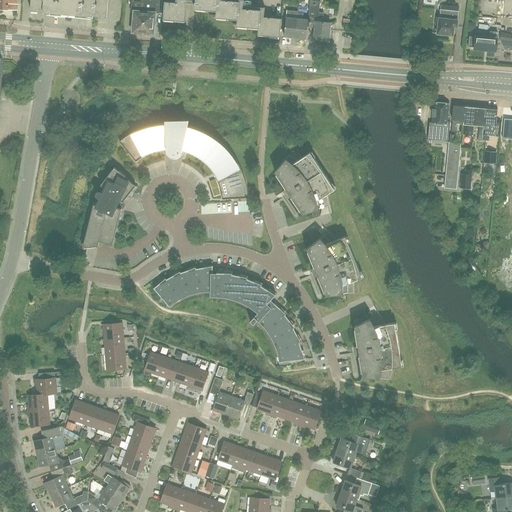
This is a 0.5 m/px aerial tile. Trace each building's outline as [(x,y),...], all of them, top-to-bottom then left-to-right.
[(0,0),(0,8),(8,9),(8,8),(17,9),(17,0),(0,0)] [(53,12),(53,0),(32,0),(31,10),(53,12)] [(53,0),(53,12),(54,15),(66,16),(68,14),(70,14),(72,17),(73,0),(53,0)] [(73,0),(72,17),(83,18),(86,15),(107,18),(108,0),(73,0)] [(151,0),(143,0),(143,2),(132,1),(131,11),(135,12),(133,31),(143,32),(145,12),(150,12),(151,2),(151,0)] [(145,12),(143,32),(153,33),(155,13),(156,13),(156,9),(162,9),(162,0),(151,0),(151,2),(150,12),(145,12)] [(186,21),(187,0),(176,0),(176,1),(165,0),(164,19),(186,21)] [(265,7),(240,5),(240,0),(196,0),(196,7),(217,8),(216,16),(238,18),(237,25),(259,27),(258,34),(280,36),(282,18),(264,17),(265,7)] [(310,0),(309,17),(309,27),(316,27),(315,39),(321,40),(322,41),(326,42),(327,40),(329,40),(330,23),(323,22),(324,12),(319,12),(320,1),(310,0)] [(501,10),(501,0),(480,0),(480,3),(486,3),(486,9),(501,10)] [(457,27),(459,7),(441,5),(441,9),(440,9),(439,18),(436,18),(436,25),(438,25),(437,34),(453,35),(454,27),(457,27)] [(297,18),(298,12),(287,11),(284,36),(295,37),(297,18)] [(298,12),(297,18),(295,37),(307,38),(308,19),(303,19),(304,13),(298,12)] [(496,51),(497,33),(490,32),(490,38),(469,36),(468,47),(474,47),(474,49),(496,51)] [(511,42),(511,38),(511,34),(501,33),(501,40),(511,42)] [(449,103),(434,102),(432,123),(430,123),(429,132),(440,133),(440,138),(448,139),(450,122),(447,121),(449,103)] [(457,123),(463,123),(464,121),(465,105),(454,104),(452,120),(452,131),(456,131),(457,123)] [(465,105),(464,121),(463,123),(463,134),(473,135),(474,125),(475,125),(475,122),(474,122),(475,106),(465,105)] [(484,123),(486,107),(475,106),(474,122),(475,122),(475,125),(480,125),(478,140),(482,140),(483,129),(484,123)] [(482,140),(489,141),(489,136),(500,137),(502,122),(496,122),(497,108),(486,107),(484,123),(483,129),(482,140)] [(229,150),(227,148),(225,146),(223,144),(220,141),(218,140),(216,138),(212,136),(210,134),(205,132),(202,130),(199,129),(197,128),(193,127),(191,126),(187,125),(188,121),(187,120),(166,121),(166,123),(162,124),(160,124),(157,124),(154,125),(151,125),(148,126),(146,127),(143,128),(139,129),(136,131),(132,133),(129,134),(127,136),(125,137),(122,139),(120,141),(136,162),(139,160),(142,158),(145,156),(149,154),(152,153),(155,152),(159,151),(163,150),(165,150),(168,150),(168,151),(168,152),(169,153),(169,154),(170,155),(172,156),(173,156),(174,156),(175,156),(176,156),(177,156),(178,155),(179,154),(180,153),(181,152),(181,151),(183,152),(186,152),(188,153),(191,154),(194,156),(196,157),(197,158),(200,160),(203,162),(206,164),(209,167),(211,170),(213,173),(215,176),(216,177),(217,179),(218,181),(218,182),(219,184),(220,186),(220,187),(221,189),(221,191),(222,193),(222,195),(222,196),(222,200),(249,198),(249,195),(248,192),(248,189),(247,187),(246,183),(246,180),(245,177),(243,173),(242,171),(241,168),(240,166),(239,164),(237,161),(236,159),(233,155),(232,153),(229,150)] [(455,153),(449,152),(447,175),(458,176),(460,150),(455,150),(455,153)] [(302,158),(293,151),(275,172),(277,174),(276,175),(285,189),(283,191),(288,199),(291,198),(300,212),(301,212),(303,215),(325,207),(329,206),(327,195),(335,190),(310,152),(302,158)] [(484,163),(496,164),(497,152),(485,151),(484,163)] [(123,202),(136,186),(125,177),(126,176),(115,167),(101,185),(105,188),(103,192),(101,191),(100,191),(98,191),(97,192),(96,193),(96,195),(97,196),(97,197),(100,198),(98,203),(94,202),(83,248),(90,247),(98,246),(99,241),(113,244),(121,209),(123,209),(125,204),(123,202)] [(460,188),(470,189),(472,170),(466,169),(465,175),(461,174),(460,188)] [(458,176),(447,175),(445,188),(456,189),(458,176)] [(220,194),(216,179),(210,181),(214,196),(220,194)] [(337,240),(329,232),(307,249),(308,252),(307,252),(314,268),(311,269),(315,278),(318,277),(324,293),(325,293),(326,296),(354,293),(353,281),(362,278),(345,237),(337,240)] [(213,273),(213,266),(212,266),(204,268),(196,269),(188,270),(181,273),(173,276),(166,280),(160,284),(154,289),(167,305),(171,302),(172,301),(181,296),(183,295),(192,291),(194,291),(204,289),(206,289),(211,289),(212,289),(213,273)] [(290,322),(285,315),(280,309),(271,301),(276,295),(275,294),(268,290),(261,286),(254,282),(247,279),(240,276),(232,274),(224,273),(217,273),(216,294),(221,294),(223,294),(233,296),(235,297),(244,301),(246,301),(254,307),(256,308),(249,316),(253,319),(250,322),(253,325),(257,321),(259,322),(261,320),(265,324),(271,332),(272,334),(277,343),(278,345),(280,354),(281,356),(282,361),(281,361),(281,362),(304,360),(304,359),(302,351),(299,343),(297,336),(293,329),(290,322)] [(385,324),(380,315),(354,326),(355,329),(354,329),(357,347),(354,347),(355,357),(359,356),(361,373),(362,373),(363,377),(390,380),(392,368),(402,367),(395,323),(385,324)] [(105,340),(123,339),(121,323),(104,325),(105,340)] [(106,355),(124,354),(123,339),(105,340),(106,355)] [(159,376),(165,358),(151,353),(145,371),(159,376)] [(124,354),(106,355),(108,371),(126,369),(124,354)] [(173,380),(179,363),(165,358),(159,376),(173,380)] [(188,385),(194,368),(179,363),(173,380),(188,385)] [(221,377),(224,368),(219,366),(216,375),(221,377)] [(194,368),(188,385),(202,390),(208,373),(194,368)] [(47,394),(56,394),(55,378),(50,379),(34,380),(35,385),(37,385),(38,395),(47,394)] [(225,415),(231,397),(219,393),(223,380),(215,378),(209,393),(217,396),(212,411),(225,415)] [(271,416),(277,397),(263,392),(262,395),(256,393),(252,406),(257,408),(257,409),(266,412),(265,414),(271,416)] [(231,397),(225,415),(238,420),(243,404),(249,406),(253,395),(247,393),(244,401),(231,397)] [(48,410),(47,394),(38,395),(29,395),(30,405),(27,405),(28,411),(48,410)] [(286,419),(292,402),(277,397),(271,416),(276,418),(277,416),(286,419)] [(84,424),(90,406),(75,401),(69,419),(84,424)] [(299,426),(306,407),(292,402),(286,419),(294,422),(294,424),(299,426)] [(98,429),(104,411),(90,406),(84,424),(98,429)] [(306,407),(299,426),(304,428),(305,426),(314,429),(320,412),(306,407)] [(48,410),(28,411),(28,417),(31,417),(31,426),(49,425),(48,410)] [(104,411),(98,429),(112,434),(119,416),(104,411)] [(133,437),(150,443),(155,429),(148,426),(150,420),(134,414),(132,420),(138,423),(133,437)] [(374,423),(366,420),(363,428),(371,430),(374,423)] [(68,428),(75,430),(77,423),(70,421),(68,428)] [(183,438),(201,444),(206,430),(188,423),(183,438)] [(56,450),(53,436),(62,434),(60,426),(42,431),(44,438),(34,441),(37,454),(56,450)] [(365,454),(370,440),(347,432),(345,440),(341,438),(337,450),(355,457),(357,451),(365,454)] [(128,451),(145,457),(150,443),(133,437),(128,451)] [(196,459),(201,444),(183,438),(178,452),(196,459)] [(233,464),(239,447),(224,442),(218,459),(233,464)] [(247,469),(253,452),(239,447),(233,464),(231,468),(245,473),(247,469)] [(58,457),(56,450),(37,454),(38,459),(36,461),(37,466),(40,466),(40,467),(59,463),(58,457)] [(350,469),(355,457),(337,450),(332,463),(345,467),(349,469),(350,469)] [(83,461),(79,451),(73,453),(74,455),(68,457),(71,465),(83,461)] [(140,472),(145,457),(128,451),(123,466),(140,472)] [(191,473),(196,459),(178,452),(173,467),(191,473)] [(261,474),(267,457),(253,452),(247,469),(261,474)] [(267,457),(261,474),(276,480),(282,462),(267,457)] [(105,462),(101,469),(114,475),(117,469),(118,468),(105,462)] [(208,469),(216,472),(218,466),(210,463),(208,469)] [(63,475),(65,474),(68,473),(69,475),(72,473),(69,466),(51,472),(54,479),(45,482),(45,483),(44,485),(46,489),(48,489),(50,495),(68,487),(63,475)] [(214,479),(216,472),(208,469),(206,476),(214,479)] [(347,475),(357,478),(359,479),(362,480),(369,482),(372,473),(364,471),(363,473),(350,469),(349,469),(347,475)] [(106,489),(122,500),(130,488),(129,488),(131,486),(123,481),(122,482),(121,481),(121,482),(113,478),(109,475),(105,481),(109,484),(106,489)] [(362,480),(359,479),(357,478),(355,484),(345,481),(341,494),(357,499),(359,500),(361,495),(363,496),(364,494),(368,496),(372,483),(369,482),(362,480)] [(496,498),(511,496),(511,483),(501,485),(500,478),(489,479),(491,499),(496,498)] [(174,509),(181,490),(167,485),(161,502),(170,505),(170,508),(174,509)] [(68,487),(50,495),(56,507),(74,500),(68,487)] [(114,511),(122,500),(106,489),(99,499),(88,492),(88,499),(87,500),(92,504),(105,511),(111,511),(113,510),(114,511)] [(190,511),(196,495),(181,490),(174,509),(180,511),(181,509),(190,511)] [(78,504),(85,500),(83,494),(75,498),(78,504)] [(354,506),(357,499),(341,494),(336,507),(346,510),(345,511),(361,511),(363,509),(354,506)] [(205,511),(210,500),(196,495),(190,511),(189,511),(205,511)] [(493,511),(506,511),(506,510),(511,509),(511,496),(496,498),(498,509),(493,509),(493,511)] [(250,498),(249,511),(270,511),(271,509),(268,509),(269,499),(250,498)] [(88,499),(81,503),(84,509),(87,507),(92,504),(87,500),(88,499)] [(210,500),(205,511),(221,511),(224,505),(210,500)]
